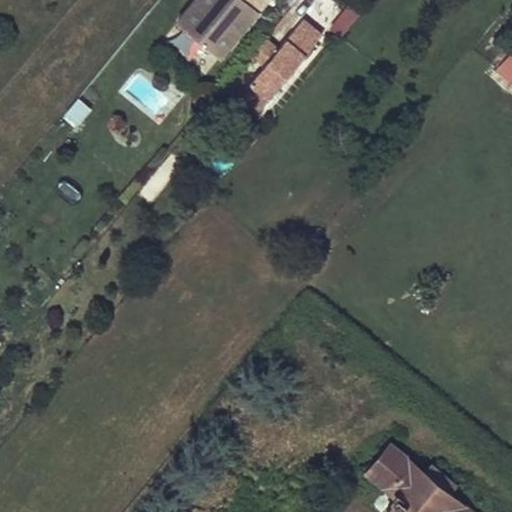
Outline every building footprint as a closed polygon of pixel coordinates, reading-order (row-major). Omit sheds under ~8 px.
[(259,10),(246,0),(195,0),(177,22),(220,57),(259,10)] [(343,36),(360,11),(348,2),(330,27),(343,36)] [(264,65),(250,82),(269,98),(322,35),(302,19),(277,49),(264,65)] [(265,39),(252,55),(264,65),(277,49),(265,39)] [(511,47),(495,70),(511,82),(511,47)] [(250,82),(238,96),(258,112),(269,98),(250,82)] [(60,118),(74,129),(92,105),(78,95),(60,118)] [(477,511),(451,491),(458,483),(435,464),(428,472),(393,443),(368,474),(399,500),(389,511),(477,511)]
